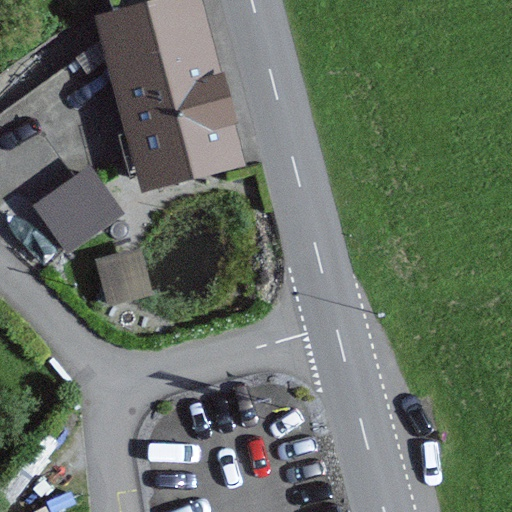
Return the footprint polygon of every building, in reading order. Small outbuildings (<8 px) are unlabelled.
[(111,0),(114,8),(98,12),(145,189),(247,163),(204,0),(111,0)] [(116,166),(106,138),(52,157),(63,185),(116,166)] [(100,208),(117,188),(99,172),(82,192),(100,208)] [(161,290),(149,243),(98,256),(110,303),(161,290)] [(67,511),(65,509),(60,511),(53,498),(27,511),(67,511)]
